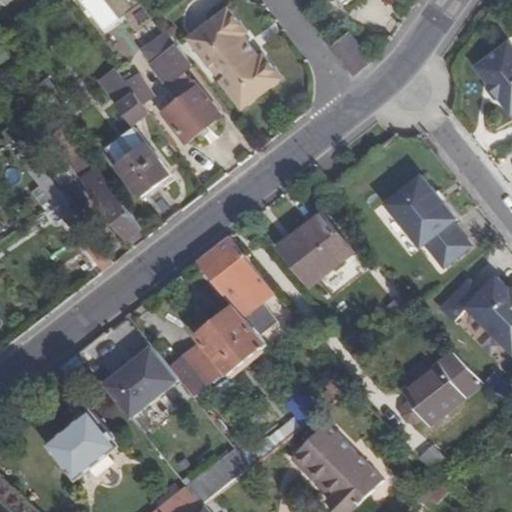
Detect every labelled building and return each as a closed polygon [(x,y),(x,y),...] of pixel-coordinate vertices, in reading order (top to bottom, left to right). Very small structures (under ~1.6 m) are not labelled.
[(190,47),(241,112),(280,81),(261,56),(257,59),(241,39),(245,36),(226,10),(198,32),(202,37),(190,47)] [(198,32),(186,41),(190,47),(202,37),(198,32)] [(199,79),(166,36),(141,55),(150,68),(149,69),(164,90),(182,76),(189,86),(199,79)] [(349,42),(334,53),(353,78),(368,66),(349,42)] [(489,84),(502,101),(511,114),(511,45),(510,44),(478,68),(489,84)] [(121,87),(110,72),(97,83),(118,110),(132,100),(121,87)] [(164,90),(171,100),(189,86),(182,76),(164,90)] [(132,78),(121,87),(132,100),(137,107),(148,99),(132,78)] [(496,101),(502,101),(489,84),(488,91),(496,101)] [(162,116),(184,146),(215,122),(189,86),(171,100),(176,106),(162,116)] [(131,127),(144,116),(137,107),(132,100),(118,110),(131,127)] [(103,153),(139,200),(167,177),(131,129),(103,153)] [(175,155),(166,145),(158,151),(166,162),(175,155)] [(125,242),(139,231),(78,151),(71,156),(95,188),(89,192),(94,198),(92,199),(125,242)] [(171,184),(167,177),(139,200),(144,206),(171,184)] [(423,251),(427,248),(446,272),(473,250),(455,226),(459,223),(424,179),(389,207),(423,251)] [(348,203),(334,186),(324,194),(338,211),(348,203)] [(301,224),(305,229),(320,217),(316,212),(301,224)] [(323,215),(320,217),(305,229),(282,247),(312,284),(352,252),(323,215)] [(113,265),(79,221),(68,231),(101,274),(113,265)] [(230,238),(198,263),(235,310),(199,340),(225,374),(252,353),(248,348),(260,338),(245,320),(275,294),(244,256),(230,238)] [(469,284),(441,312),(454,325),(468,312),(511,355),(511,292),(510,294),(497,280),(481,296),(469,284)] [(105,384),(133,419),(181,381),(172,370),(149,342),(132,355),(136,360),(105,384)] [(181,381),(196,399),(222,378),(198,349),(172,370),(181,381)] [(486,385),(452,350),(403,388),(434,429),(486,385)] [(352,391),(338,373),(323,384),(337,403),(352,391)] [(98,418),(55,452),(82,487),(126,453),(98,418)] [(330,426),(298,457),(336,495),(332,500),(344,511),(355,511),(385,482),(330,426)] [(293,461),(332,500),(336,495),(298,457),(293,461)] [(223,476),(232,487),(252,470),(243,459),(223,476)] [(344,511),(332,500),(328,503),(336,511),(344,511)]
